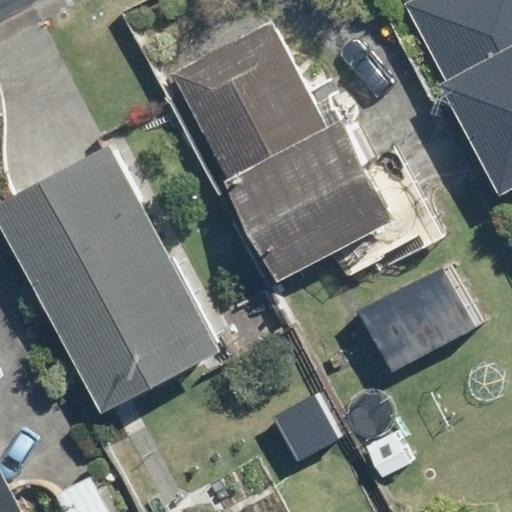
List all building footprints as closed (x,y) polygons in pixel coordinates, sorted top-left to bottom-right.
[(511,0),(402,0),(393,5),(439,93),(448,88),(511,209),(511,0)] [(158,75),(215,189),(225,184),(273,279),(396,217),(345,116),(318,129),(263,22),(158,75)] [(0,202),(0,229),(94,413),(218,350),(113,145),(0,202)] [(359,313),(391,373),(479,327),(448,267),(359,313)] [(371,436),(410,411),(389,375),(349,399),(371,436)] [(312,396),(276,414),(299,460),(335,442),(312,396)] [(435,448),(410,411),(371,436),(396,474),(435,448)] [(24,511),(0,465),(0,511),(24,511)] [(103,511),(86,478),(51,496),(58,511),(103,511)]
